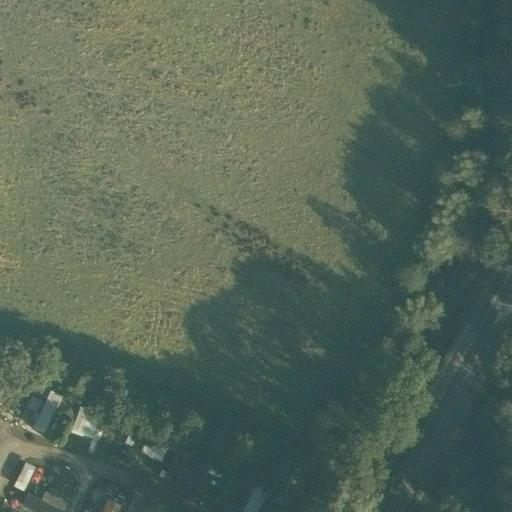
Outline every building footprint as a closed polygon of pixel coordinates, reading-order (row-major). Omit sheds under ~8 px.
[(44,432),(62,393),(49,387),(31,427),(44,432)] [(72,430),(97,440),(107,416),(82,406),(72,430)] [(113,421),(106,442),(126,448),(133,428),(113,421)] [(139,452),(162,460),(169,441),(146,433),(139,452)] [(194,485),(204,456),(187,450),(177,479),(194,485)] [(256,511),(266,487),(255,483),(243,511),(256,511)] [(22,507),(35,511),(63,511),(68,499),(44,491),(42,497),(27,492),(22,507)]
